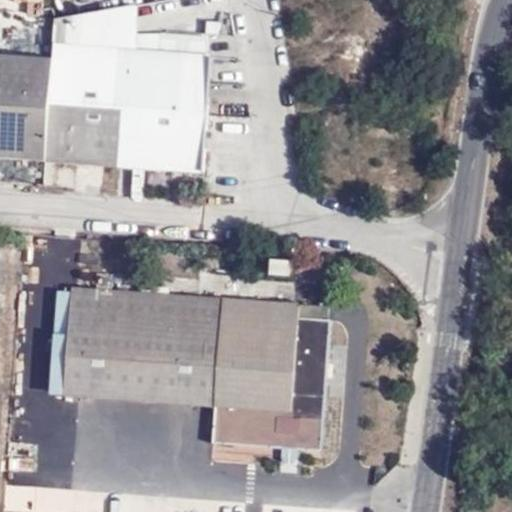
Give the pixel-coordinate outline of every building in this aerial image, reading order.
[(138,49),(139,5),(63,19),(61,43),(138,49)] [(61,43),(53,162),(204,173),(213,55),(207,55),(208,37),(162,33),(161,50),(138,49),(61,43)] [(47,162),(53,162),(61,43),(55,42),(54,58),(47,162)] [(0,158),(47,162),(54,58),(0,54),(0,158)] [(297,265),(279,263),(278,279),(297,281),(297,265)] [(329,390),(332,357),(335,315),(78,297),(72,400),(219,410),(219,446),(323,453),(329,390)] [(511,346),(511,328),(498,329),(498,347),(511,346)] [(350,359),(332,357),(329,390),(348,391),(350,359)]
